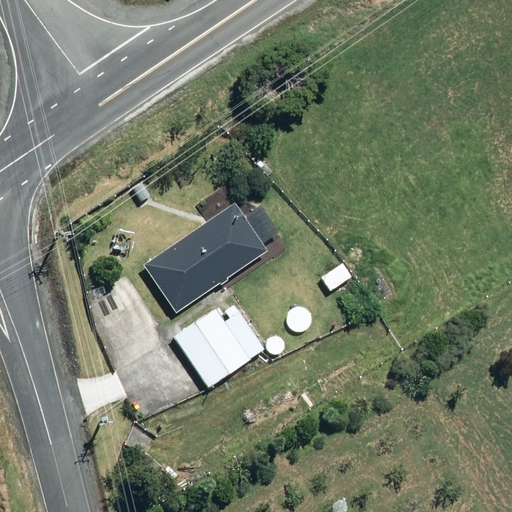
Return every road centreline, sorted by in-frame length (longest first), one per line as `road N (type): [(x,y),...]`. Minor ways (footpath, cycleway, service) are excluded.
road 1 (unclassified): [(0,286),(68,511)]
road 2 (tertiary): [(253,0),(98,106)]
road 3 (residential): [(24,0),(98,106)]
